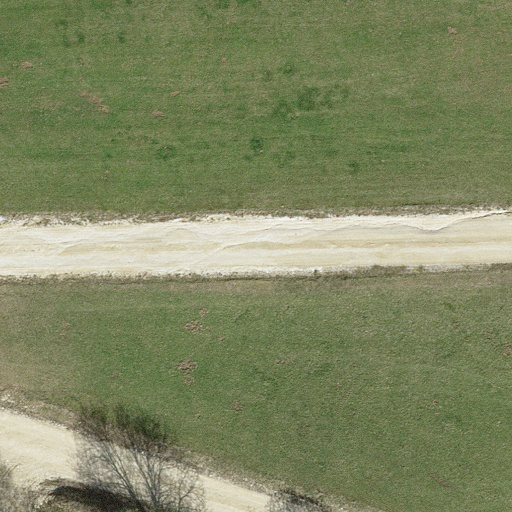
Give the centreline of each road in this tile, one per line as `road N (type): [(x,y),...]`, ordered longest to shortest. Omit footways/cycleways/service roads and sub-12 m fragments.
road 1 (track): [(511,243),(0,249)]
road 2 (track): [(239,511),(0,438)]
